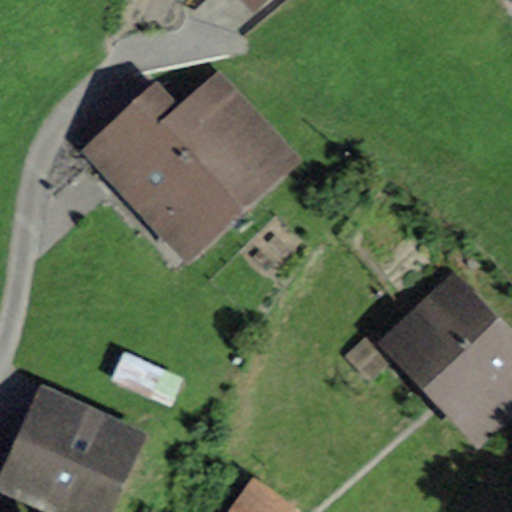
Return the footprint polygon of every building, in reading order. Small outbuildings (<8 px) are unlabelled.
[(175,0),(194,11),(204,0),(175,0)] [(107,148),(189,238),(272,161),(214,99),(173,136),(149,109),(107,148)] [(481,428),(511,398),(511,379),(502,369),(511,359),(511,357),(449,290),(397,339),(481,428)] [(57,412),(23,485),(81,511),(89,511),(122,442),(57,412)] [(230,511),(288,511),(250,485),(230,511)]
